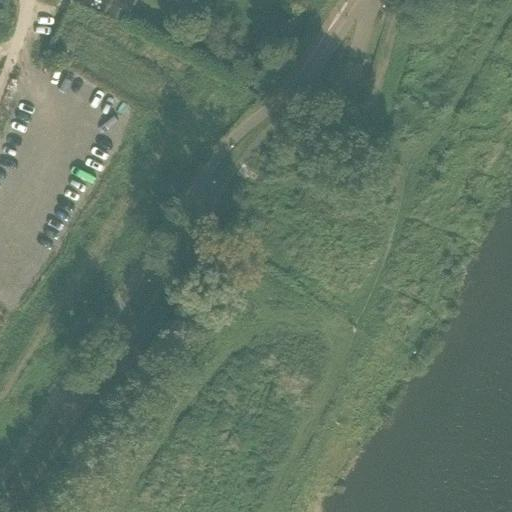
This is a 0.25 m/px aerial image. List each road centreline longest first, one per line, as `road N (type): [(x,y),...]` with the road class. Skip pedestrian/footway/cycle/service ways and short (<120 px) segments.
road 1 (track): [(511,9),(411,190),(280,511)]
road 2 (track): [(210,82),(0,375)]
road 3 (track): [(361,0),(368,10),(351,91),(365,131),(411,190)]
